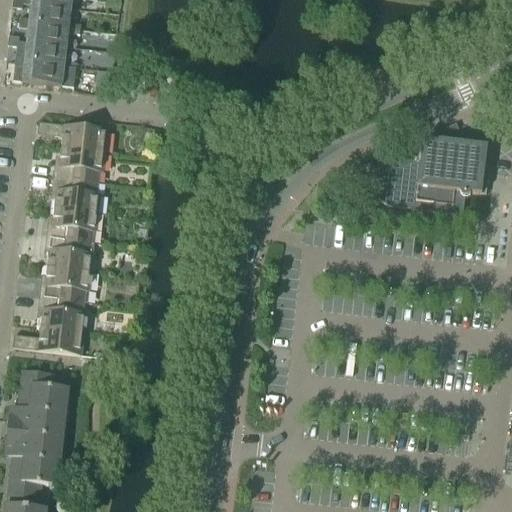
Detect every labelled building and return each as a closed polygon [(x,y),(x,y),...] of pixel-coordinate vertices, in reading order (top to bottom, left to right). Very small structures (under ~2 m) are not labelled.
[(22,11),(22,8),(23,2),(22,1),(13,0),(12,10),(22,11)] [(31,7),(70,12),(71,0),(22,0),(22,1),(23,2),(22,8),(31,9),(31,7)] [(29,26),(80,33),(80,28),(69,26),(70,12),(31,7),(31,9),(29,22),(29,26)] [(26,46),(66,50),(68,36),(79,37),(80,33),(29,26),(29,22),(20,20),(19,30),(28,31),(26,46)] [(17,49),(16,59),(25,60),(24,65),(75,71),(76,66),(64,64),(66,50),(26,46),(18,45),(19,40),(9,38),(8,48),(17,49)] [(14,68),(13,83),(22,85),(61,89),(73,91),(75,76),(75,71),(24,65),(25,60),(16,59),(15,59),(14,68)] [(63,139),(61,151),(104,156),(107,133),(38,125),(37,138),(61,140),(63,139)] [(487,149),(423,141),(422,151),(395,162),(393,164),(391,165),(389,166),(387,168),(385,170),(383,172),(382,174),(381,177),(380,179),(379,181),(379,184),(374,183),(374,181),(373,181),(373,183),(373,186),(373,188),(373,190),(374,192),(374,194),(375,196),(376,198),(377,200),(379,201),(380,203),(382,204),(383,206),(387,208),(390,209),(394,210),(462,218),(464,200),(467,200),(469,198),(470,196),(485,197),(488,172),(484,172),(487,149)] [(55,168),(53,181),(97,186),(98,175),(102,175),(104,156),(61,151),(59,168),(55,168)] [(56,194),(54,211),(97,216),(99,197),(96,197),(97,186),(53,181),(52,194),(56,194)] [(48,227),(46,240),(94,246),(94,245),(95,235),(97,216),(54,211),(53,228),(48,227)] [(49,254),(48,271),(90,276),(94,246),(46,240),(45,253),(49,254)] [(41,287),(39,300),(83,305),(87,305),(88,294),(90,276),(48,271),(46,287),(41,287)] [(43,314),(41,331),(84,335),(86,317),(82,316),(83,305),(39,300),(38,313),(43,314)] [(84,335),(41,331),(39,343),(38,341),(14,338),(13,351),(81,358),(84,335)] [(11,409),(5,459),(17,460),(16,467),(12,467),(8,495),(39,499),(40,487),(56,489),(67,391),(52,389),(53,377),(23,374),(20,402),(24,403),(23,410),(11,409)] [(39,511),(40,511),(40,507),(38,507),(39,499),(8,495),(6,511),(39,511)]
